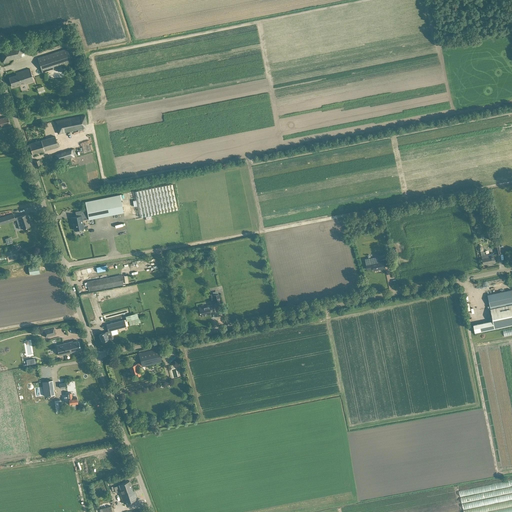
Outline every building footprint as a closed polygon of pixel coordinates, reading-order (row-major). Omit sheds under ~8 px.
[(0,49),(3,61),(21,57),(20,54),(24,53),(22,44),(0,49)] [(72,63),(67,48),(37,58),(42,72),(72,63)] [(30,69),(16,73),(16,75),(9,78),(12,87),(25,83),(25,84),(34,81),(30,69)] [(46,87),(33,90),(35,97),(47,93),(46,87)] [(59,134),(87,128),(85,115),(56,121),(59,134)] [(0,126),(10,124),(8,116),(0,118),(0,126)] [(29,144),(32,154),(58,147),(55,136),(29,144)] [(55,156),(52,157),(54,163),(74,156),(72,149),(54,155),(55,156)] [(177,210),(172,184),(135,192),(139,217),(177,210)] [(73,225),(72,225),(72,226),(73,226),(74,230),(76,230),(78,231),(80,230),(81,229),(83,228),(82,220),(88,219),(88,220),(123,212),(120,195),(85,202),(86,209),(75,212),(76,215),(77,215),(78,216),(71,218),(72,223),(73,225)] [(299,214),(302,214),(303,223),(312,222),(311,217),(312,217),(311,215),(315,214),(314,210),(309,210),(309,209),(303,210),(298,210),(299,214)] [(13,214),(0,217),(0,224),(15,220),(16,219),(20,230),(30,226),(26,214),(18,217),(15,218),(13,214)] [(478,247),(478,248),(478,251),(481,251),(482,255),(484,264),(495,262),(494,255),(489,256),(488,254),(485,255),(484,252),(483,252),(483,250),(483,246),(482,246),(482,245),(481,245),(480,245),(479,245),(478,246),(478,247)] [(369,258),(365,259),(367,269),(373,268),(374,270),(385,268),(385,266),(388,266),(389,266),(388,259),(379,260),(379,258),(378,258),(374,259),(373,257),(370,258),(369,258)] [(38,266),(28,267),(29,275),(40,274),(38,266)] [(123,285),(121,275),(87,282),(89,291),(123,285)] [(511,303),(511,290),(487,295),(490,306),(488,306),(488,308),(491,307),(511,303)] [(511,303),(491,307),(491,309),(490,309),(493,321),(495,329),(511,324),(511,303)] [(207,313),(210,312),(215,311),(213,305),(208,306),(209,306),(198,308),(200,316),(208,315),(207,313)] [(106,332),(105,332),(103,333),(102,333),(99,335),(102,342),(104,341),(105,342),(112,339),(110,335),(111,335),(110,331),(126,326),(124,320),(106,325),(108,331),(106,332)] [(495,329),(493,321),(473,325),(475,333),(495,329)] [(43,330),(45,337),(53,335),(52,332),(55,331),(54,327),(43,330)] [(73,341),(56,345),(59,356),(72,353),(71,351),(80,349),(78,341),(73,342),(73,341)] [(131,374),(135,373),(136,376),(141,375),(140,372),(139,372),(137,368),(161,362),(158,349),(139,353),(141,362),(129,366),(131,374)] [(53,380),(42,382),(44,396),(55,394),(53,380)] [(68,396),(64,397),(65,405),(69,404),(69,405),(70,404),(70,409),(71,409),(74,409),(74,408),(76,408),(76,404),(78,403),(77,403),(78,402),(78,400),(77,400),(77,397),(72,398),(71,393),(68,393),(68,396)] [(119,485),(114,487),(116,492),(121,490),(121,492),(123,496),(121,496),(124,503),(137,499),(134,490),(133,491),(129,481),(119,484),(119,485)]
